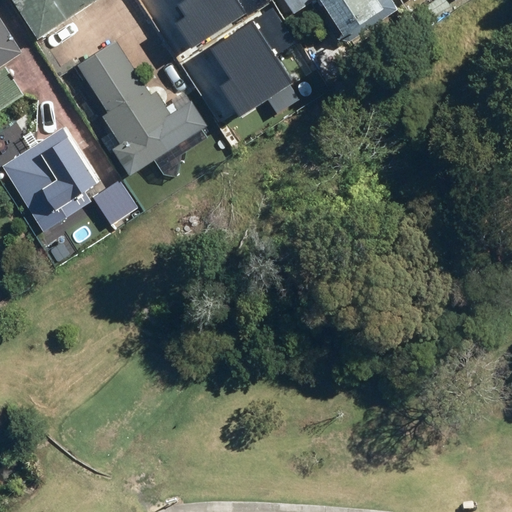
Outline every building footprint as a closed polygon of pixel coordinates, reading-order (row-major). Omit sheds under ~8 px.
[(14,0),(38,36),(95,0),(14,0)] [(180,0),(174,4),(182,15),(171,23),(194,56),(205,48),(227,79),(219,84),(245,121),(295,86),(270,51),(277,45),(257,16),(251,20),(236,0),(180,0)] [(393,0),(322,0),(342,42),(400,15),(393,0)] [(0,67),(25,50),(0,13),(0,67)] [(132,180),(210,123),(188,93),(166,109),(115,39),(72,70),(108,120),(96,129),(132,180)] [(102,185),(65,128),(3,168),(48,237),(90,210),(82,198),(102,185)]
